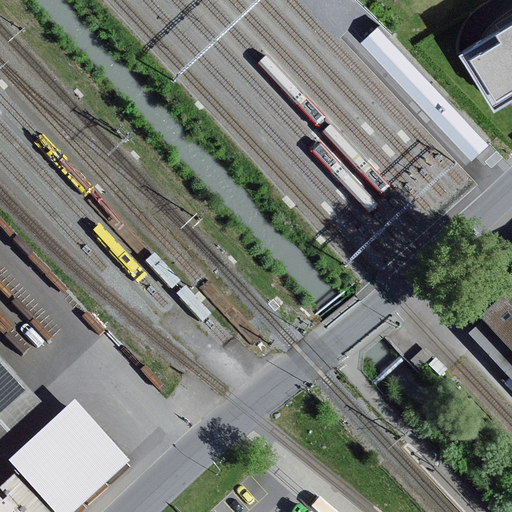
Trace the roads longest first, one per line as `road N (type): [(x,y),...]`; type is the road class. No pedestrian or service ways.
road 1 (residential): [(133,511),(511,187)]
road 2 (unknown): [(186,461),(84,397),(35,404),(0,432)]
